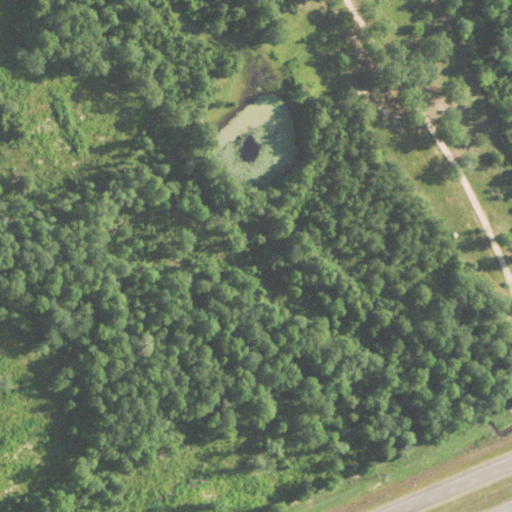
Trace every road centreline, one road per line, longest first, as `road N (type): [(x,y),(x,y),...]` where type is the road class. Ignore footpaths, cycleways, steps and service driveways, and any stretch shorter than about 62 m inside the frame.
road 1 (residential): [(511,289),(472,198),(348,0)]
road 2 (primary): [(511,458),(382,511)]
